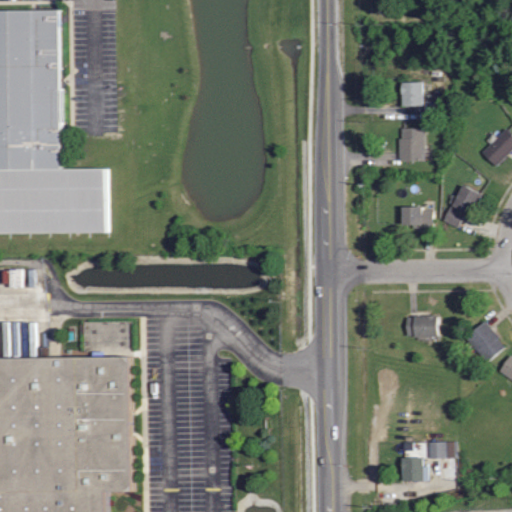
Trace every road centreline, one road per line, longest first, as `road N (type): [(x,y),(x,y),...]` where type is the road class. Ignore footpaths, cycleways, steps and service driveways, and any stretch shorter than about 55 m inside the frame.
road 1 (secondary): [(328,0),(333,511)]
road 2 (residential): [(331,269),(504,269)]
